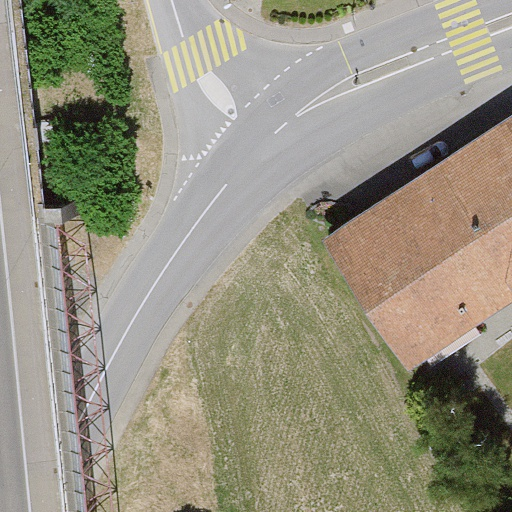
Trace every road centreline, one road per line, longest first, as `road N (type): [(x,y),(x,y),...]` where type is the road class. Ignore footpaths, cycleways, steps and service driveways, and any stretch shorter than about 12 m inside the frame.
road 1 (tertiary): [(255,157),(172,258),(29,511)]
road 2 (tertiary): [(511,22),(396,64),(319,104),(255,157)]
road 3 (unclassified): [(255,157),(215,98),(177,0)]
